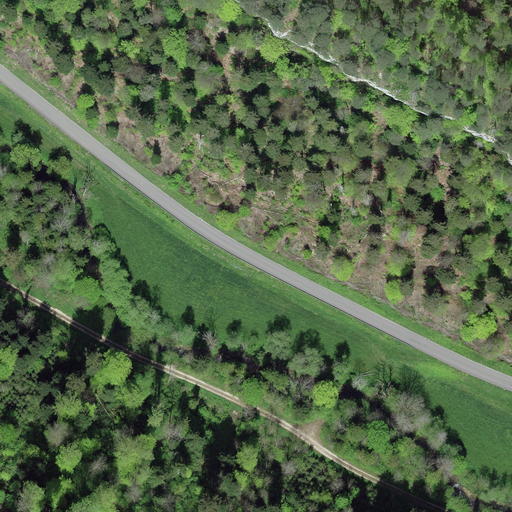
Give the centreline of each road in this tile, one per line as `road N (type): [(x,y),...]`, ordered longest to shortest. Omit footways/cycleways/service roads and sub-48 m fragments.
road 1 (tertiary): [(0,72),(227,244),(511,384)]
road 2 (track): [(444,511),(0,285)]
